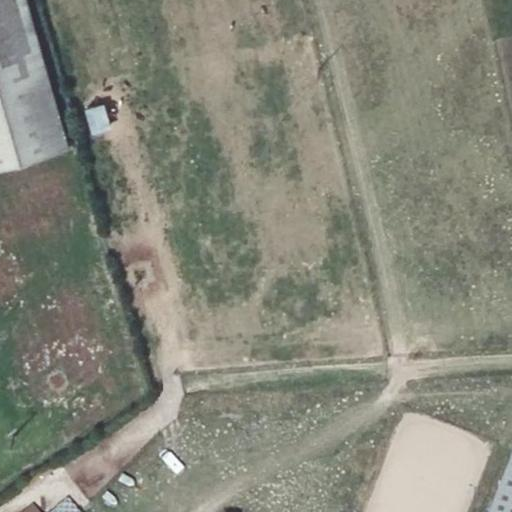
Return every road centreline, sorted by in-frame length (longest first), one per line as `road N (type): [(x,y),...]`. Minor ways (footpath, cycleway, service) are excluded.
road 1 (track): [(511,364),(179,385),(77,475),(1,511)]
road 2 (track): [(196,511),(228,481),(326,444),(377,406),(402,371)]
